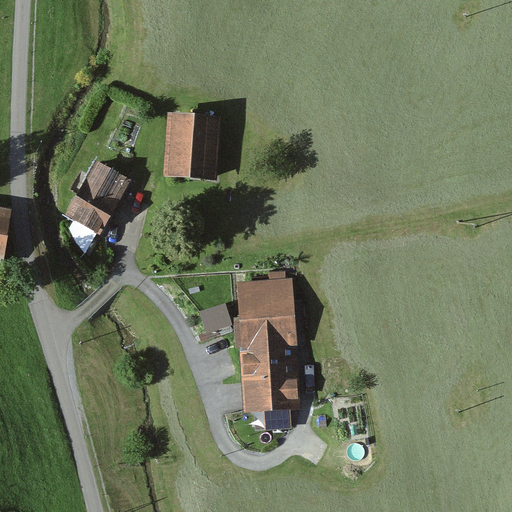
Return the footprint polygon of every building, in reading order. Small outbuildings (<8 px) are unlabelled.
[(220,122),(170,119),(167,178),(217,181),(220,122)] [(131,183),(97,164),(68,217),(101,236),(131,183)] [(13,214),(0,211),(0,259),(0,257),(7,258),(13,214)] [(292,286),(239,288),(246,417),(299,414),(292,286)] [(229,291),(205,294),(208,318),(232,315),(229,291)]
